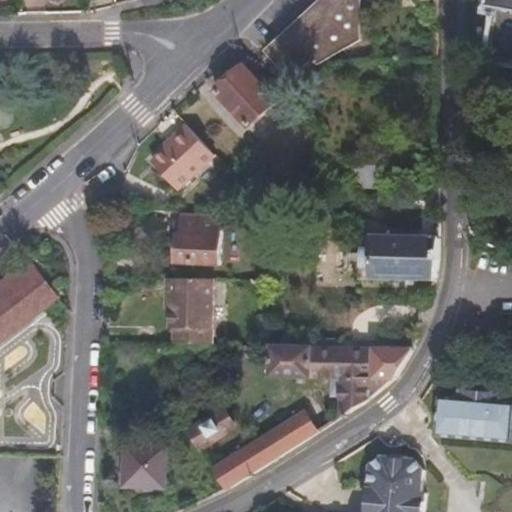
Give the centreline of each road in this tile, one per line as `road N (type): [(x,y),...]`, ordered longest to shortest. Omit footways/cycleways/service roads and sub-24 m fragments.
road 1 (residential): [(450,0),(446,299),(429,357),(389,404)]
road 2 (residential): [(76,511),(81,269),(54,214),(36,206)]
road 3 (residential): [(36,206),(219,39)]
road 4 (tertiary): [(219,39),(0,35)]
road 5 (residential): [(389,404),(212,511)]
road 6 (residential): [(389,404),(465,511)]
